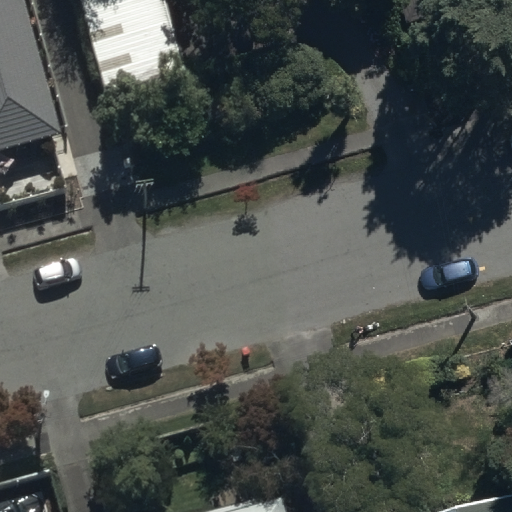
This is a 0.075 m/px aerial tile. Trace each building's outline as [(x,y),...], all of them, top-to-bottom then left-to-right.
[(0,0),(0,167),(60,151),(18,0),(0,0)] [(503,11),(499,0),(415,0),(425,33),(503,11)] [(159,4),(83,23),(108,121),(184,101),(159,4)] [(511,511),(511,496),(461,511),(511,511)] [(284,511),(282,503),(247,511),(284,511)]
